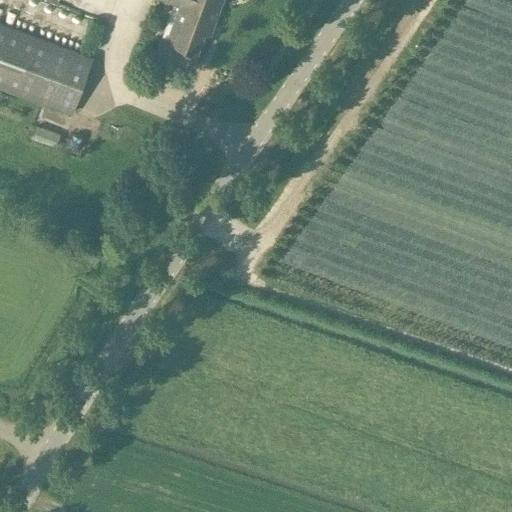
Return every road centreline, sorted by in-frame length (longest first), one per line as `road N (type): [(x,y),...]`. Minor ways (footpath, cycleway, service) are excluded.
road 1 (unclassified): [(12,511),(353,0)]
road 2 (track): [(241,159),(138,101),(117,60),(132,0)]
